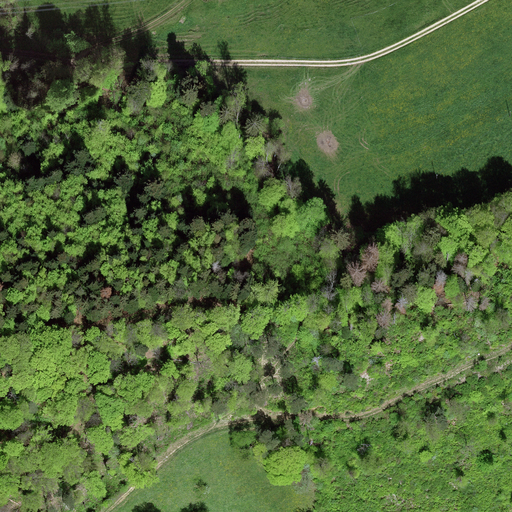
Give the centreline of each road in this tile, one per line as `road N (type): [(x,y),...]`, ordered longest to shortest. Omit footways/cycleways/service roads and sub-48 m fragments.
road 1 (track): [(71,62),(345,62),(481,0)]
road 2 (track): [(215,425),(355,417),(511,344)]
road 3 (track): [(105,511),(161,459),(215,425)]
road 4 (track): [(71,62),(186,0)]
